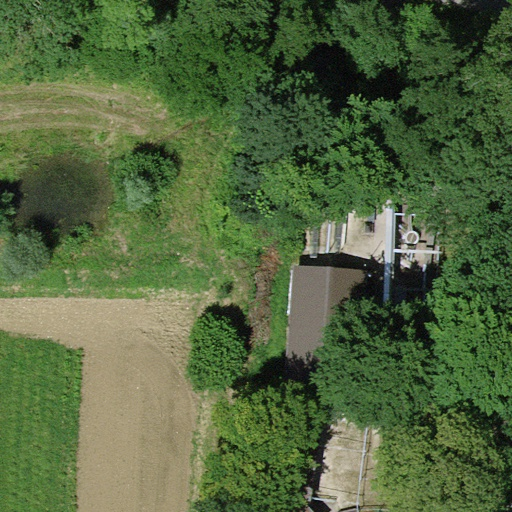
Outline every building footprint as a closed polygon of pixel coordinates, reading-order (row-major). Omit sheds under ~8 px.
[(336,133),(315,128),(310,149),(331,154),(336,133)] [(358,281),(292,276),(283,394),(315,396),(349,399),(358,281)] [(315,396),(283,394),(269,499),(301,502),(315,396)] [(466,465),(466,459),(468,429),(428,427),(425,462),(466,465)] [(466,459),(506,460),(508,430),(468,429),(466,459)]
